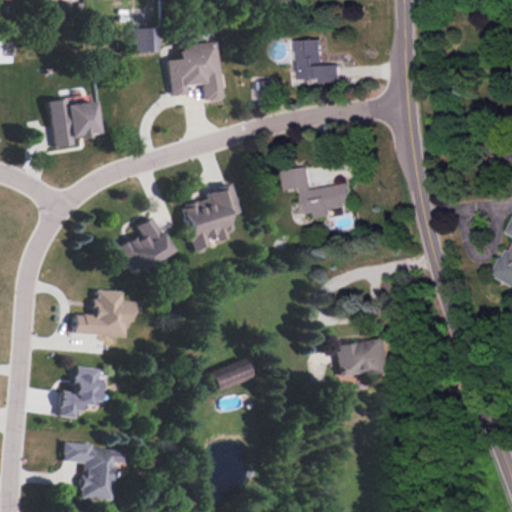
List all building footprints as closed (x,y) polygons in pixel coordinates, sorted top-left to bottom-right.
[(127,27),(127,53),(153,52),(153,27),(127,27)] [(339,82),(338,64),(321,65),(320,38),(293,40),(294,53),(296,52),(297,60),(293,60),(294,72),(297,71),(297,80),(322,78),(322,83),(339,82)] [(213,42),(175,47),(177,59),(164,60),(168,96),(183,94),(182,86),(199,84),(201,102),(219,100),(213,42)] [(93,135),(88,97),(43,102),(49,148),(68,146),(67,139),(93,135)] [(292,190),(302,188),(306,214),(354,207),(350,184),(311,189),(308,167),(289,170),(292,190)] [(235,212),(227,185),(200,193),(202,198),(177,205),(190,252),(230,241),(223,216),(235,212)] [(112,247),(129,276),(169,253),(148,217),(130,227),(134,235),(112,247)] [(511,284),(493,275),(502,258),(505,259),(509,249),(511,250),(511,235),(508,233),(511,225),(511,284)] [(125,338),(127,302),(117,301),(118,292),(90,290),(89,315),(71,314),(70,335),(125,338)] [(392,372),(386,338),(349,344),(349,342),(328,345),(333,377),(371,370),(372,376),(392,372)] [(249,379),(243,364),(207,377),(213,392),(249,379)] [(98,370),(71,368),(69,392),(56,391),(54,417),(72,418),(72,407),(95,408),(98,370)] [(107,500),(109,462),(120,463),(121,447),(59,444),(58,462),(79,463),(77,498),(107,500)]
